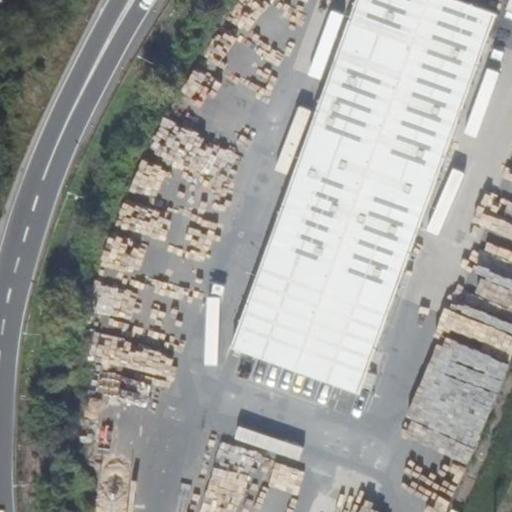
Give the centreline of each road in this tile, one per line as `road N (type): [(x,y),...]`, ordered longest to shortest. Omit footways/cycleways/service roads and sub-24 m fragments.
road 1 (motorway): [(144,0),(46,170)]
road 2 (motorway): [(120,0),(46,170)]
road 3 (motorway): [(46,170),(11,281),(0,349)]
